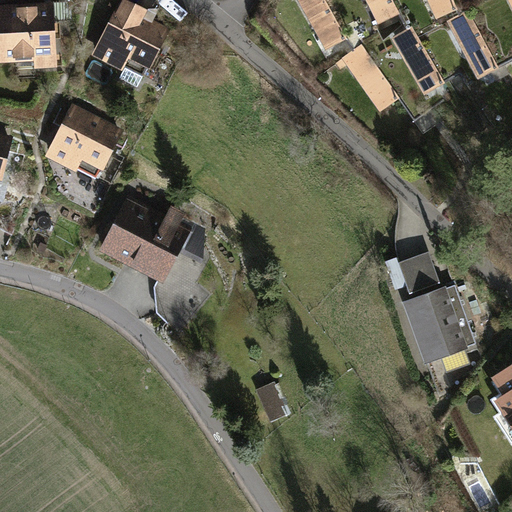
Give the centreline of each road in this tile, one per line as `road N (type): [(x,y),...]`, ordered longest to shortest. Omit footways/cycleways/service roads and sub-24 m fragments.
road 1 (residential): [(186,0),(511,290)]
road 2 (residential): [(0,268),(63,286),(133,325),(197,396),(272,511)]
